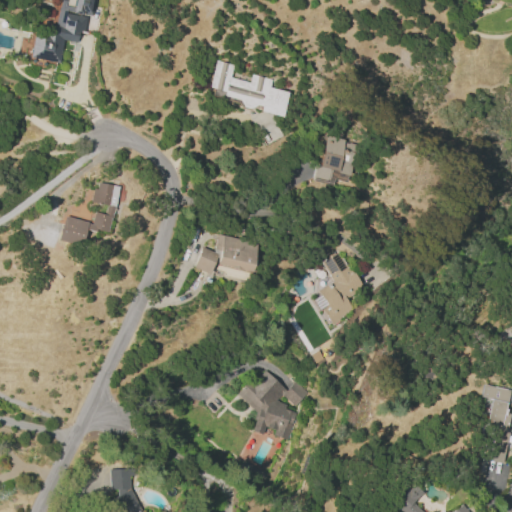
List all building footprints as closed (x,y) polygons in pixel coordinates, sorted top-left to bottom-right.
[(58,63),(62,39),(76,42),(77,32),(83,33),(86,15),(92,16),(94,0),(58,0),(55,27),(31,24),(26,58),(58,63)] [(280,116),(286,91),(269,87),(270,79),(250,74),(249,82),(228,77),(231,64),(214,60),(208,89),(221,92),(220,96),(242,101),(241,105),(259,109),(258,111),(280,116)] [(343,182),(354,142),(325,134),(313,179),(330,184),(332,178),(343,182)] [(63,216),(57,239),(80,245),(84,228),(105,233),(117,187),(95,181),(90,201),(106,205),(103,214),(93,211),(90,223),(63,216)] [(193,268),(209,273),(212,262),(247,273),(256,244),(218,232),(212,251),(199,247),(193,268)] [(320,261),(331,281),(316,290),(325,306),(320,308),(329,326),(353,313),(344,296),(360,288),(340,251),(320,261)] [(286,440),(295,412),(284,408),(285,404),(274,400),(284,389),(264,370),(254,380),(249,379),(235,394),(255,414),(250,431),(259,433),(265,427),(274,430),(272,435),(286,440)] [(281,395),(295,406),(306,392),(293,381),(281,395)] [(508,390),(481,384),(478,396),(490,399),(478,458),(499,463),(510,413),(503,412),(508,390)] [(128,469),(108,469),(109,489),(115,489),(118,494),(110,498),(110,501),(114,511),(140,511),(129,485),(128,469)] [(449,511),(421,511),(412,502),(421,492),(411,482),(390,503),(398,511),(467,511),(459,503),(449,511)]
